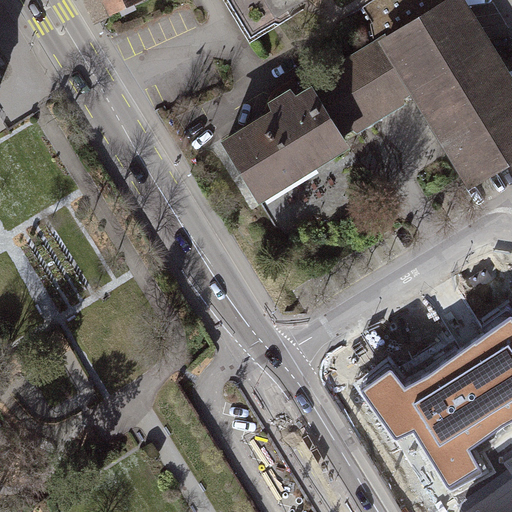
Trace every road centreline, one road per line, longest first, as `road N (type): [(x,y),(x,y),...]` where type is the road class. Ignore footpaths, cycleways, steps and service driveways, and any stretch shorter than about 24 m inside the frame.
road 1 (primary): [(269,366),(45,0)]
road 2 (residential): [(511,220),(447,251),(269,366)]
road 3 (primary): [(363,511),(269,366)]
